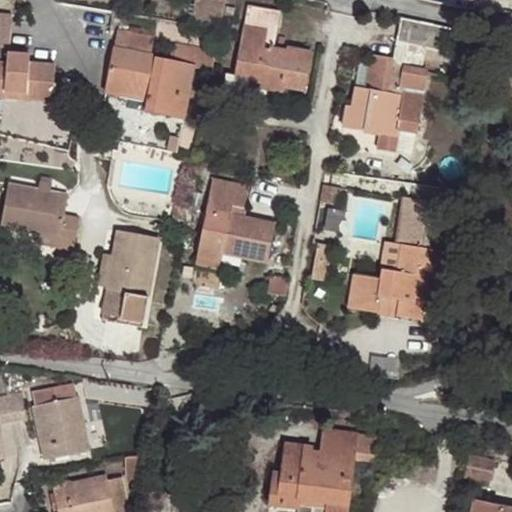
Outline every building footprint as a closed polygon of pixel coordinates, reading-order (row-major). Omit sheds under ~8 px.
[(196,0),(192,25),(219,29),(225,0),(196,0)] [(303,91),(312,52),(288,47),(287,50),(274,48),(280,14),(248,7),(234,77),(235,77),(232,98),(261,103),(264,90),(282,93),(283,88),(303,91)] [(448,49),(453,29),(402,19),(393,60),(371,56),(369,63),(361,62),(351,108),(346,107),(342,127),(364,131),(365,124),(380,127),(379,134),(377,149),(394,152),(398,130),(416,133),(426,70),(422,69),(423,59),(444,62),(446,50),(448,49)] [(211,72),(214,52),(174,43),(170,61),(149,57),(153,37),(117,30),(105,93),(126,97),(127,93),(147,96),(146,101),(144,111),(184,119),(193,68),(211,72)] [(478,54),(451,49),(449,66),(477,68),(478,54)] [(5,63),(0,62),(0,135),(67,152),(77,113),(51,108),(54,65),(29,63),(30,55),(6,52),(5,63)] [(127,93),(126,97),(146,101),(147,96),(127,93)] [(364,131),(379,134),(380,127),(365,124),(364,131)] [(404,132),(401,152),(416,154),(419,134),(404,132)] [(231,205),(245,207),(249,187),(212,179),(197,256),(196,257),(220,261),(221,254),(266,263),(275,223),(242,217),(230,215),(231,205)] [(37,190),(50,192),(52,183),(39,180),(37,190)] [(67,195),(50,192),(37,190),(8,184),(0,224),(0,226),(35,234),(59,238),(57,247),(56,256),(71,258),(79,218),(64,214),(67,195)] [(337,205),(339,196),(329,194),(327,203),(337,205)] [(427,276),(452,281),(464,206),(402,197),(395,243),(401,244),(397,271),(383,269),(381,278),(357,275),(353,300),(377,303),(375,312),(421,319),(427,276)] [(172,220),(183,222),(186,208),(174,205),(172,220)] [(242,217),(245,207),(231,205),(230,215),(242,217)] [(330,207),(328,228),(345,230),(347,209),(330,207)] [(115,230),(111,255),(105,288),(99,319),(141,327),(159,237),(115,230)] [(34,243),(57,247),(59,238),(35,234),(34,243)] [(401,244),(395,243),(387,241),(383,269),(397,271),(401,244)] [(327,265),(331,245),(321,244),(317,263),(327,265)] [(105,288),(111,255),(102,253),(95,286),(105,288)] [(220,261),(196,257),(194,265),(218,270),(220,261)] [(348,309),(375,312),(377,303),(353,300),(357,275),(354,274),(348,309)] [(62,401),(76,398),(73,383),(59,386),(62,401)] [(88,450),(76,398),(62,401),(59,386),(31,392),(44,459),(88,450)] [(22,392),(7,395),(12,422),(28,420),(22,392)] [(0,424),(12,422),(7,395),(0,396),(0,457),(5,456),(0,435),(0,424)] [(375,462),(380,437),(324,431),(320,454),(311,453),(312,448),(285,444),(281,474),(274,473),(269,504),(298,508),(297,511),(346,511),(353,459),(375,462)] [(495,460),(469,454),(463,477),(489,483),(495,460)] [(128,511),(130,511),(122,477),(106,480),(106,477),(51,488),(55,511),(128,511)] [(511,511),(511,508),(474,500),(471,511),(511,511)]
